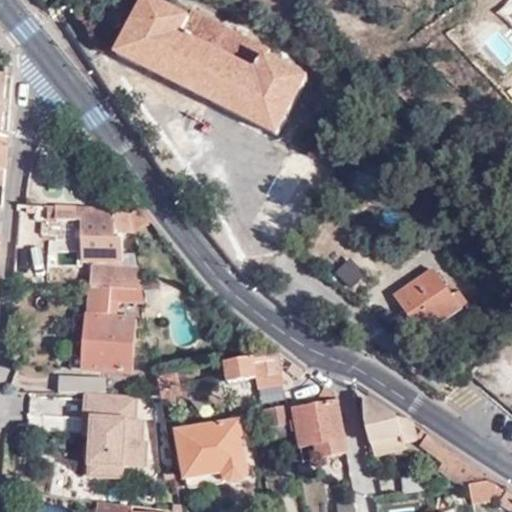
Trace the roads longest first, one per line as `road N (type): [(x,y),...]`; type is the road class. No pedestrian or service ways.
road 1 (secondary): [(329,354),(249,306),(202,260),(60,72)]
road 2 (residential): [(0,388),(16,160),(42,86),(60,72)]
road 3 (secondary): [(511,463),(329,354)]
road 4 (residential): [(329,354),(327,367),(346,393),(365,511)]
